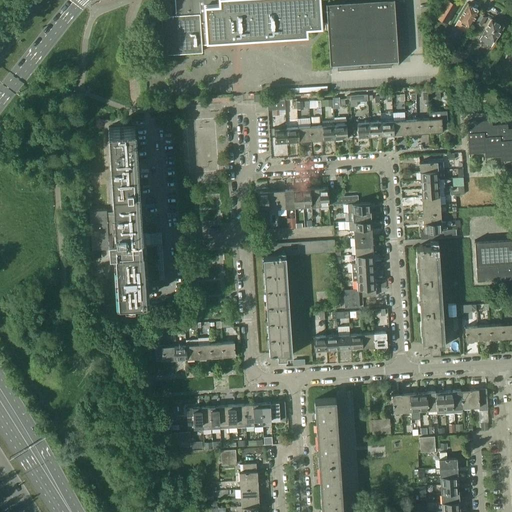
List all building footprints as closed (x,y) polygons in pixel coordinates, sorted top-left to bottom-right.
[(320,25),(320,21),(327,21),(327,29),(330,70),(331,70),(330,66),(337,66),(337,70),(391,66),(391,63),(397,62),(397,66),(398,66),(398,56),(393,0),(174,0),(176,14),(161,15),(163,44),(163,54),(202,52),(201,44),(209,44),(208,40),(239,38),(242,38),(247,37),(306,33),(305,26),(320,25)] [(444,0),(443,3),(435,15),(447,22),(458,3),(452,0),(444,0)] [(458,18),(469,25),(478,10),(477,9),(477,7),(474,6),(473,6),(468,3),(458,18)] [(480,25),(486,16),(480,13),(475,22),(480,25)] [(496,21),(490,18),(481,33),(493,41),(502,25),(501,24),(501,22),(498,20),(496,21)] [(445,61),(449,54),(442,50),(438,57),(445,61)] [(356,106),(356,101),(367,100),(367,94),(349,95),(350,106),(356,106)] [(285,109),(284,99),(267,100),(268,110),(272,109),(272,115),(281,114),(281,109),(285,109)] [(428,112),(428,118),(429,132),(442,131),(442,128),(447,128),(446,111),(428,112)] [(170,128),(169,118),(159,118),(160,129),(170,128)] [(333,119),(333,124),(334,138),(347,137),(346,118),(333,119)] [(428,118),(416,119),(417,133),(429,132),(428,118)] [(404,119),(393,120),(393,134),(405,133),(404,119)] [(416,119),(404,119),(405,133),(417,133),(416,119)] [(393,120),(380,121),(381,135),(393,134),(393,120)] [(466,122),(468,152),(484,151),(484,157),(500,156),(500,161),(511,159),(511,128),(507,129),(507,124),(491,125),(491,120),(466,122)] [(380,121),(369,122),(369,136),(381,135),(380,121)] [(357,136),(369,136),(369,122),(357,123),(357,136)] [(333,124),(321,125),(322,139),(334,138),(333,124)] [(149,233),(141,233),(134,125),(108,127),(114,215),(107,215),(107,208),(89,210),(91,246),(109,245),(109,240),(114,240),(118,298),(146,297),(143,253),(146,253),(146,245),(150,245),(149,233)] [(321,125),(309,126),(310,140),(322,139),(321,125)] [(309,126),(297,127),(298,140),(310,140),(309,126)] [(274,142),(287,141),(286,127),(274,128),(274,142)] [(297,127),(286,127),(287,141),(298,140),(297,127)] [(437,161),(419,162),(420,171),(443,169),(443,160),(437,161)] [(457,176),(453,176),(453,185),(463,185),(463,168),(457,168),(457,176)] [(443,169),(420,171),(420,180),(438,178),(444,178),(443,169)] [(438,178),(420,180),(421,188),(439,187),(443,186),(444,186),(444,178),(438,178)] [(328,186),(319,187),(320,205),(329,204),(328,197),(328,186)] [(439,187),(421,188),(421,196),(439,195),(444,195),(443,186),(439,187)] [(270,208),(268,190),(268,187),(262,188),(262,191),(259,191),(260,209),(270,208)] [(319,187),(310,188),(311,205),(320,205),(319,187)] [(303,188),(295,189),(296,206),(304,206),(303,188)] [(310,188),(303,188),(304,206),(311,205),(310,188)] [(285,189),(277,190),(278,208),(287,207),(285,189)] [(295,189),(285,189),(287,207),(296,206),(295,189)] [(277,190),(268,190),(270,208),(278,208),(277,190)] [(439,195),(421,196),(422,205),(440,204),(439,195)] [(369,202),(358,202),(354,203),(352,203),(352,212),(370,211),(369,202)] [(440,204),(422,205),(422,214),(440,213),(440,204)] [(371,220),(370,211),(352,212),(353,221),(371,220)] [(440,213),(422,214),(423,222),(441,221),(440,213)] [(371,228),(371,220),(353,221),(348,221),(349,230),(353,229),(371,228)] [(441,221),(423,222),(424,231),(426,231),(430,230),(433,230),(438,230),(441,230),(445,229),(446,229),(445,221),(441,221)] [(372,237),(371,228),(353,229),(354,238),(372,237)] [(372,245),(372,237),(354,238),(354,246),(372,245)] [(476,281),(511,278),(511,238),(474,241),(474,240),(476,281)] [(372,245),(354,246),(355,255),(373,254),(372,245)] [(435,246),(425,246),(422,247),(422,245),(419,245),(419,247),(416,247),(422,343),(429,342),(429,349),(439,348),(439,342),(441,341),(435,246)] [(175,256),(184,255),(183,248),(174,248),(175,256)] [(263,256),(263,257),(269,353),(277,352),(277,358),(287,357),(286,352),(289,351),(283,254),(280,255),(274,255),(263,256)] [(373,262),(373,254),(355,255),(355,263),(373,262)] [(374,271),(373,262),(355,263),(351,264),(352,272),(374,271)] [(375,279),(374,271),(352,272),(352,281),(357,280),(375,279)] [(376,295),(375,288),(375,279),(357,280),(357,289),(358,289),(361,289),(362,296),(376,295)] [(324,319),(324,312),(324,310),(312,310),(312,314),(319,314),(320,319),(324,319)] [(511,322),(500,324),(501,338),(511,336),(511,322)] [(488,324),(476,325),(477,339),(489,338),(488,324)] [(500,324),(488,324),(489,338),(501,338),(500,324)] [(466,340),(477,339),(476,325),(465,326),(466,340)] [(386,331),(373,332),(374,346),(387,345),(386,331)] [(373,332),(361,333),(362,347),(374,346),(373,332)] [(349,333),(337,334),(338,348),(350,347),(349,333)] [(361,333),(349,333),(350,347),(362,347),(361,333)] [(337,334),(325,335),(326,349),(338,348),(337,334)] [(314,350),(326,349),(325,335),(313,336),(314,350)] [(234,341),(222,342),(223,356),(235,355),(234,341)] [(222,342),(210,343),(211,357),(223,356),(222,342)] [(162,343),(154,344),(156,360),(162,359),(162,360),(163,360),(175,359),(174,345),(162,346),(162,343)] [(198,343),(186,344),(187,358),(199,357),(198,343)] [(210,343),(198,343),(199,357),(211,357),(210,343)] [(186,344),(174,345),(175,359),(187,358),(186,344)] [(478,388),(469,389),(470,407),(478,406),(479,410),(487,409),(486,388),(478,389),(478,388)] [(461,411),(461,407),(460,389),(452,390),(453,412),(461,411)] [(470,407),(469,389),(460,389),(461,407),(470,407)] [(444,412),(443,390),(434,391),(435,409),(436,413),(444,412)] [(453,412),(452,390),(443,390),(444,412),(453,412)] [(426,391),(417,392),(419,410),(427,409),(426,391)] [(434,391),(426,391),(427,409),(435,409),(434,391)] [(409,392),(400,393),(402,411),(411,410),(409,392)] [(417,392),(409,392),(411,410),(411,417),(419,417),(419,410),(417,392)] [(393,412),(402,411),(400,393),(392,394),(393,412)] [(315,418),(316,431),(337,430),(335,397),(314,399),(315,413),(314,413),(314,418),(315,418)] [(284,401),(270,402),(271,420),(286,419),(284,401)] [(261,402),(252,403),(254,426),(263,425),(261,402)] [(270,402),(261,402),(263,425),(272,425),(271,420),(270,402)] [(244,403),(235,404),(237,427),(245,427),(244,403)] [(252,403),(244,403),(245,427),(254,426),(252,403)] [(235,404),(226,405),(228,428),(237,427),(235,404)] [(218,405),(209,406),(211,429),(220,428),(218,405)] [(226,405),(218,405),(220,428),(228,428),(226,405)] [(201,406),(192,407),(193,425),(194,430),(202,429),(201,406)] [(209,406),(201,406),(202,429),(211,429),(209,406)] [(337,430),(316,431),(317,445),(316,445),(316,450),(317,450),(318,464),(339,462),(337,430)] [(439,452),(439,458),(438,458),(439,468),(457,466),(456,457),(446,458),(446,452),(439,452)] [(339,462),(318,464),(319,477),(318,477),(319,483),(320,482),(320,496),(341,494),(339,462)] [(239,471),(239,480),(257,479),(257,470),(256,470),(256,463),(243,464),(243,471),(239,471)] [(457,466),(439,468),(439,475),(457,474),(457,466)] [(457,474),(439,475),(440,483),(458,482),(457,474)] [(257,479),(239,480),(240,489),(258,488),(257,479)] [(458,482),(440,483),(441,493),(458,491),(458,482)] [(258,488),(240,489),(240,497),(258,496),(258,488)] [(458,491),(441,493),(441,502),(459,501),(458,491)] [(342,511),(341,494),(320,496),(321,509),(320,509),(320,511),(342,511)] [(258,496),(240,497),(241,506),(259,505),(258,496)] [(441,502),(435,502),(436,510),(442,510),(460,509),(459,501),(441,502)]
